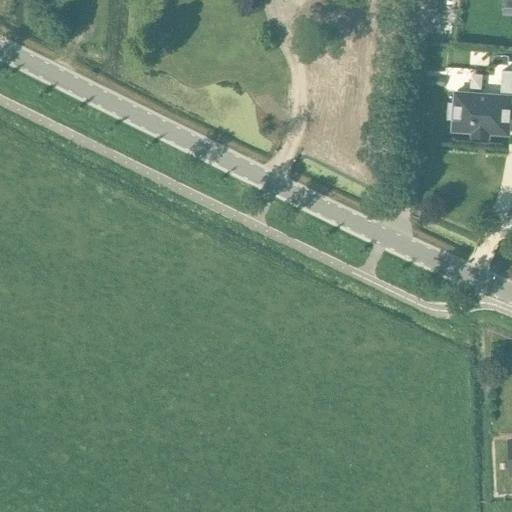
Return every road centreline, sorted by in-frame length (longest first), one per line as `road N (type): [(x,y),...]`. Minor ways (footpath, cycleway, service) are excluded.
road 1 (tertiary): [(511,299),(0,50)]
road 2 (unknown): [(387,242),(402,204),(432,0)]
